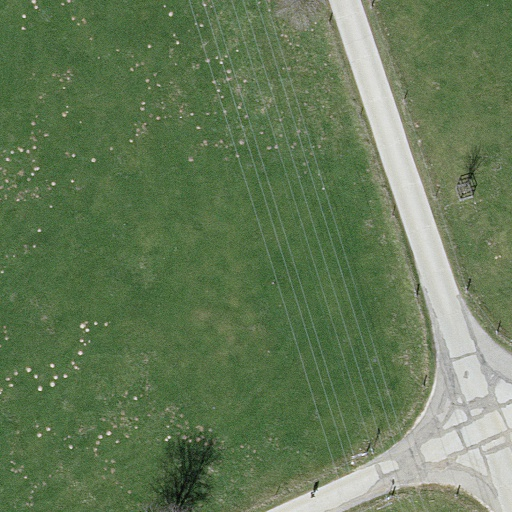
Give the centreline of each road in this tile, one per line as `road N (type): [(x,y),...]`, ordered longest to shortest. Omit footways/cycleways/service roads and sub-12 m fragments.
road 1 (unclassified): [(344,0),(484,425)]
road 2 (unclassified): [(293,511),(484,425)]
